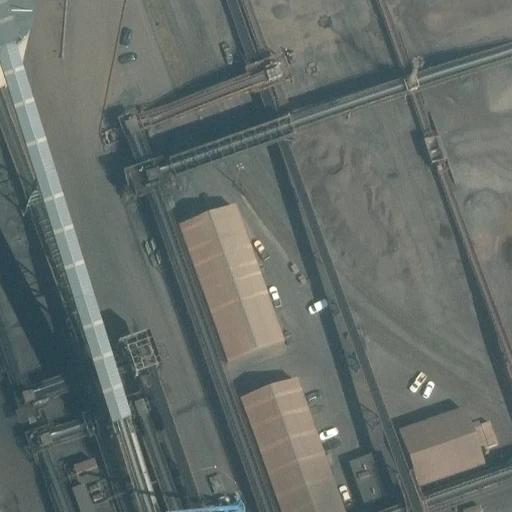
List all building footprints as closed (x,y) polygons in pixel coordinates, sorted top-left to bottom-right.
[(0,90),(4,88),(12,81),(18,71),(21,57),(21,47),(17,36),(9,24),(0,18),(0,90)] [(37,178),(5,90),(0,91),(0,129),(19,185),(37,178)] [(283,346),(233,212),(176,233),(225,367),(283,346)] [(19,346),(0,353),(0,375),(26,366),(19,346)] [(110,440),(129,433),(105,371),(86,378),(110,440)] [(275,511),(342,511),(294,385),(240,406),(235,408),(275,511)] [(482,467),(464,413),(396,436),(415,490),(482,467)] [(379,456),(349,467),(352,476),(345,478),(353,502),(361,499),(362,503),(392,493),(379,456)] [(64,481),(75,511),(93,511),(80,476),(64,481)]
